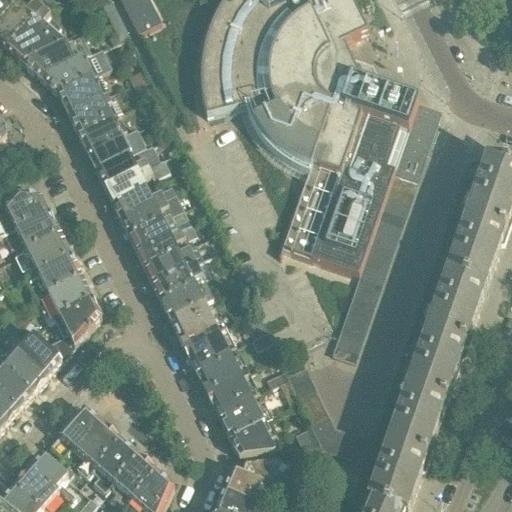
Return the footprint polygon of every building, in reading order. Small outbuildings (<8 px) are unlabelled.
[(0,0),(0,30),(25,3),(23,0),(20,3),(17,0),(0,0)] [(355,369),(433,145),(411,137),(420,111),(363,91),(358,81),(368,85),(370,77),(373,71),(348,62),(344,54),(356,48),(368,42),(347,0),(118,0),(138,40),(162,28),(147,0),(231,0),(230,1),(221,16),(215,28),(209,41),(205,54),(203,68),(202,86),(203,100),(206,115),(207,123),(245,113),(247,118),(249,123),(251,128),(254,133),(257,138),(260,143),(263,148),(267,152),(271,156),(275,160),(279,164),(284,167),(288,171),(293,174),(298,176),(304,179),(309,181),(307,187),(306,187),(280,264),(281,264),(283,257),(360,283),(333,361),(355,369)] [(0,30),(0,49),(9,58),(44,18),(43,18),(48,11),(41,5),(35,11),(25,3),(0,30)] [(9,58),(24,71),(65,51),(59,46),(54,41),(59,35),(49,27),(51,25),(44,18),(9,58)] [(65,51),(24,71),(34,80),(35,80),(42,86),(81,66),(89,63),(92,61),(83,42),(81,43),(65,51)] [(58,102),(102,80),(97,71),(94,72),(89,63),(81,66),(42,86),(49,93),(58,102)] [(128,82),(132,89),(148,81),(144,74),(128,82)] [(58,102),(69,123),(108,102),(104,93),(107,92),(102,80),(58,102)] [(148,81),(132,89),(136,97),(152,89),(148,81)] [(79,143),(118,121),(123,119),(116,105),(111,108),(108,102),(69,123),(79,143)] [(442,119),(420,111),(411,137),(433,145),(441,121),(442,119)] [(79,143),(88,162),(128,142),(118,121),(79,143)] [(88,162),(98,181),(132,164),(131,162),(137,159),(128,142),(88,162)] [(98,181),(106,197),(161,169),(160,168),(172,162),(168,154),(135,171),(132,164),(98,181)] [(106,197),(114,213),(147,196),(143,186),(152,182),(154,186),(170,178),(164,167),(161,169),(106,197)] [(487,168),(467,226),(509,240),(511,230),(511,226),(511,225),(511,221),(511,169),(510,176),(487,168)] [(177,201),(172,193),(151,203),(147,196),(114,213),(122,229),(177,201)] [(0,245),(5,243),(51,221),(50,220),(43,205),(19,201),(0,222),(0,245)] [(122,229),(130,245),(170,225),(165,215),(180,208),(177,201),(122,229)] [(23,251),(27,258),(61,243),(55,230),(51,221),(5,243),(12,257),(23,251)] [(130,245),(138,261),(192,233),(188,225),(174,232),(170,225),(130,245)] [(467,226),(448,282),(486,295),(501,253),(504,252),(509,240),(467,226)] [(138,261),(146,277),(180,260),(175,251),(196,240),(192,233),(138,261)] [(15,264),(27,287),(72,264),(72,263),(61,243),(27,258),(15,264)] [(154,293),(203,268),(216,261),(212,254),(206,252),(196,258),(194,263),(183,268),(180,260),(146,277),(154,293)] [(45,295),(49,302),(83,286),(76,273),(77,273),(72,264),(27,287),(34,301),(45,295)] [(203,268),(154,293),(162,309),(203,288),(211,283),(203,268)] [(0,272),(0,287),(1,289),(11,284),(4,271),(0,272)] [(448,282),(428,339),(470,353),(474,341),(471,339),(486,295),(448,282)] [(229,289),(234,298),(243,294),(238,285),(229,289)] [(48,330),(60,324),(94,308),(93,306),(83,286),(49,302),(37,308),(48,330)] [(4,294),(5,297),(11,295),(9,292),(7,287),(2,290),(4,294)] [(174,335),(175,337),(193,328),(189,319),(205,311),(213,307),(203,288),(162,309),(171,328),(172,328),(175,335),(174,335)] [(243,294),(234,298),(232,299),(236,307),(247,301),(244,293),(243,294)] [(29,340),(34,344),(62,370),(102,324),(98,316),(98,315),(94,308),(60,324),(69,342),(51,350),(35,337),(29,340)] [(175,337),(185,356),(226,335),(216,314),(208,318),(205,311),(189,319),(193,328),(175,337)] [(245,324),(255,344),(267,338),(257,318),(245,324)] [(9,351),(19,360),(20,360),(48,385),(62,370),(34,344),(33,345),(11,325),(4,333),(16,343),(9,351)] [(198,381),(198,383),(217,374),(212,365),(235,354),(226,335),(185,356),(194,375),(195,375),(198,381)] [(267,338),(255,344),(259,352),(270,346),(267,338)] [(428,339),(409,395),(447,409),(462,366),(465,366),(470,353),(428,339)] [(198,383),(208,402),(249,382),(235,354),(212,365),(217,374),(198,383)] [(0,360),(0,372),(4,377),(5,376),(34,401),(48,385),(20,360),(19,360),(14,366),(3,357),(0,360)] [(288,382),(289,385),(289,386),(293,393),(311,385),(305,374),(288,382)] [(0,399),(20,417),(34,401),(5,376),(4,377),(0,381),(0,399)] [(271,393),(289,385),(288,382),(285,377),(267,386),(271,393)] [(221,428),(221,429),(239,420),(235,412),(258,400),(257,400),(258,399),(249,382),(208,402),(217,421),(218,421),(221,427),(221,428)] [(311,385),(293,393),(298,402),(315,394),(311,385)] [(280,390),(293,417),(302,412),(298,402),(293,393),(289,386),(280,390)] [(302,412),(302,413),(320,404),(315,394),(298,402),(302,412)] [(409,395),(389,453),(430,467),(435,454),(432,452),(447,409),(409,395)] [(0,427),(6,433),(20,417),(0,399),(0,427)] [(221,429),(231,448),(269,428),(269,427),(272,426),(262,407),(261,407),(258,400),(235,412),(239,420),(221,429)] [(302,413),(307,422),(325,414),(320,404),(302,413)] [(307,422),(312,433),(330,424),(325,414),(307,422)] [(85,416),(43,463),(52,470),(59,462),(63,465),(72,454),(79,460),(103,432),(85,416)] [(318,444),(322,455),(334,434),(330,424),(312,433),(317,444),(318,444)] [(269,428),(231,448),(240,465),(273,461),(276,459),(275,457),(282,453),(269,428)] [(121,448),(103,432),(79,460),(86,466),(78,474),(89,485),(92,481),(97,476),(121,448)] [(302,457),(322,455),(318,444),(317,444),(312,433),(296,441),(300,450),(301,449),(302,457)] [(322,455),(348,464),(355,442),(334,434),(322,455)] [(355,442),(348,464),(359,468),(366,445),(355,442)] [(139,463),(121,448),(97,476),(103,481),(94,491),(106,501),(114,491),(139,463)] [(379,481),(370,507),(381,511),(411,511),(422,481),(426,480),(430,467),(389,453),(379,481)] [(243,482),(240,481),(237,480),(238,479),(234,478),(233,479),(237,481),(275,497),(281,500),(292,505),(301,508),(309,489),(308,489),(312,481),(317,468),(307,464),(301,461),(296,462),(291,475),(275,468),(248,472),(243,481),(243,482)] [(43,463),(31,477),(71,511),(76,505),(62,492),(68,485),(61,479),(52,470),(43,463)] [(157,479),(139,463),(114,491),(120,496),(111,507),(114,510),(117,511),(126,511),(132,506),(157,479)] [(61,479),(68,485),(73,479),(67,473),(61,479)] [(31,477),(15,495),(35,511),(69,511),(71,511),(31,477)] [(137,511),(167,511),(175,495),(157,479),(132,506),(137,511)] [(233,479),(225,499),(254,511),(267,511),(269,509),(276,511),(281,500),(275,497),(233,479)] [(35,511),(15,495),(0,511),(35,511)] [(254,511),(225,499),(219,511),(254,511)]
